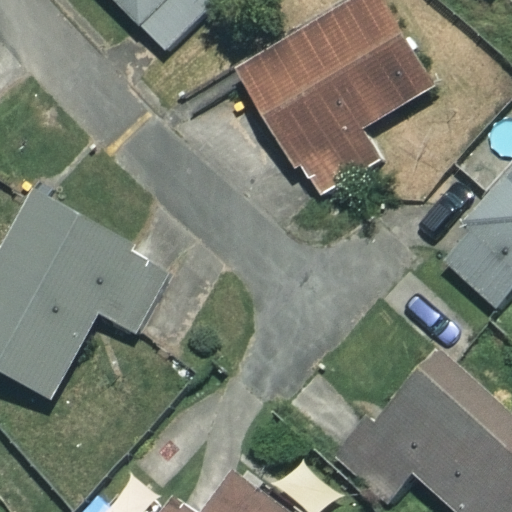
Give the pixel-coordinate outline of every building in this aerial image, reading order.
[(118,0),(170,53),(219,5),(214,0),(118,0)] [(446,86),(387,0),(356,0),(244,76),(312,176),(446,86)] [(511,170),(466,223),(479,234),(452,265),(503,311),(511,300),(511,170)] [(184,264),(49,187),(0,273),(0,368),(59,402),(107,315),(144,336),(184,264)] [(511,511),(511,410),(446,354),(352,463),(398,502),(420,478),(459,511),(511,511)] [(291,511),(208,450),(162,511),(291,511)]
